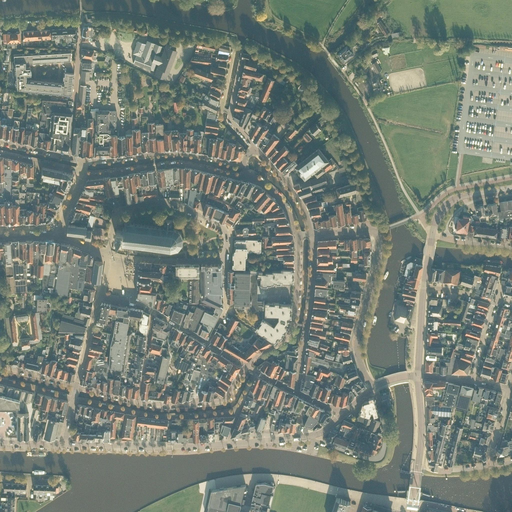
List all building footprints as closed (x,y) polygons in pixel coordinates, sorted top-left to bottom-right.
[(377,15),(375,16),(371,19),(375,24),(377,23),(385,35),(389,33),(380,20),(380,21),(377,16),(377,15)] [(92,38),(92,28),(84,28),(82,35),(82,41),(88,41),(88,40),(92,40),(92,38)] [(172,48),(173,45),(167,43),(166,46),(165,45),(164,48),(147,41),(141,57),(136,55),(133,63),(155,71),(153,74),(154,74),(154,75),(159,77),(159,76),(165,78),(176,49),(172,48)] [(219,45),(218,53),(228,54),(229,48),(219,45)] [(344,63),(354,55),(351,51),(353,51),(350,47),(349,48),(346,46),(336,54),(344,63)] [(94,51),(82,49),(81,59),(96,61),(96,56),(93,56),(94,51)] [(63,73),(63,76),(62,83),(27,80),(27,76),(31,76),(30,66),(29,66),(29,64),(70,61),(71,51),(14,54),(14,62),(12,62),(13,83),(15,83),(16,90),(72,95),(74,74),(63,73)] [(249,62),(250,59),(253,60),(255,57),(250,54),(243,53),(242,58),(246,59),(245,61),(249,62)] [(210,62),(211,60),(211,59),(192,57),(189,62),(210,65),(210,62)] [(249,62),(245,61),(245,62),(244,66),(256,69),(257,65),(258,62),(253,60),(250,59),(249,62)] [(219,61),(215,60),(211,60),(210,62),(214,62),(216,63),(215,67),(218,67),(225,69),(226,63),(219,62),(219,61)] [(84,71),(91,71),(91,69),(93,69),(94,66),(91,66),(92,61),(83,61),(82,68),(82,70),(84,70),(84,71)] [(376,61),(372,64),(377,72),(381,70),(376,61)] [(213,74),(224,77),(225,69),(216,68),(211,66),(210,69),(211,69),(209,72),(213,74)] [(210,80),(213,74),(194,67),(192,74),(210,80)] [(263,74),(244,69),(242,75),(251,77),(262,80),(263,74)] [(251,77),(242,75),(240,84),(249,87),(249,85),(251,77)] [(260,98),(266,100),(268,96),(275,80),(268,78),(260,98)] [(221,91),(222,85),(211,81),(210,80),(207,79),(206,82),(210,83),(209,87),(221,91)] [(252,88),(250,87),(249,87),(240,84),(239,90),(246,93),(254,95),(255,92),(251,91),(252,88)] [(207,95),(219,100),(220,93),(209,88),(207,95)] [(245,99),(246,93),(239,90),(237,96),(245,99)] [(198,94),(200,95),(201,95),(203,95),(201,98),(218,105),(219,100),(210,96),(210,97),(200,92),(199,93),(198,94)] [(252,95),(247,105),(253,108),(259,97),(252,95)] [(247,105),(246,105),(247,100),(237,97),(236,103),(246,107),(247,105)] [(203,99),(202,103),(198,101),(197,104),(216,113),(218,106),(203,99)] [(44,127),(43,147),(49,148),(49,149),(68,152),(70,136),(72,113),(65,113),(66,102),(42,100),(41,111),(41,112),(41,115),(42,115),(41,121),(46,122),(45,127),(44,127)] [(245,106),(236,104),(234,110),(243,112),(244,110),(242,114),(239,124),(244,128),(252,111),(246,107),(245,107),(245,106)] [(261,111),(258,115),(256,117),(257,118),(260,120),(261,118),(263,119),(265,120),(265,119),(265,120),(266,119),(265,119),(266,118),(267,118),(271,111),(263,106),(263,107),(262,108),(261,111)] [(8,108),(5,139),(11,140),(14,116),(12,116),(13,109),(8,108)] [(110,156),(117,155),(118,155),(124,154),(125,154),(124,136),(117,136),(116,137),(116,135),(117,126),(117,111),(109,111),(109,110),(95,111),(90,111),(90,118),(95,118),(94,156),(105,156),(110,156)] [(207,110),(204,133),(217,134),(218,123),(217,123),(217,122),(214,121),(215,114),(207,110)] [(232,119),(239,124),(241,118),(236,115),(237,111),(234,110),(232,119)] [(263,124),(264,125),(265,125),(267,121),(271,123),(277,115),(271,111),(267,118),(266,118),(265,119),(266,119),(265,120),(263,124)] [(256,117),(258,115),(253,112),(244,129),(249,133),(257,118),(256,117)] [(14,116),(11,140),(17,141),(19,117),(14,116)] [(137,125),(137,117),(132,117),(132,134),(133,153),(140,152),(140,129),(134,129),(135,125),(137,125)] [(80,135),(85,135),(84,139),(80,138),(78,154),(85,156),(88,156),(92,156),(94,127),(92,127),(93,125),(93,119),(88,119),(87,130),(86,130),(86,127),(85,125),(82,125),(81,127),(80,135)] [(172,149),(170,130),(171,130),(171,128),(171,127),(171,125),(171,120),(167,121),(168,129),(168,130),(163,131),(165,150),(172,149)] [(43,147),(44,127),(45,127),(46,122),(41,121),(40,121),(39,133),(38,138),(37,146),(43,147)] [(251,132),(249,134),(253,138),(262,124),(257,121),(251,132)] [(37,123),(35,123),(33,124),(33,125),(32,125),(30,144),(36,146),(38,129),(38,124),(37,123)] [(151,138),(151,137),(151,132),(155,131),(155,123),(148,123),(149,151),(157,150),(156,138),(151,138)] [(310,129),(308,131),(313,136),(315,134),(321,129),(316,123),(310,129)] [(26,124),(24,143),(30,144),(32,125),(26,124)] [(155,124),(157,150),(164,150),(163,138),(158,139),(158,134),(163,134),(162,133),(163,132),(163,124),(155,124)] [(265,125),(264,125),(263,124),(253,139),(258,144),(264,134),(268,128),(265,125)] [(291,138),(298,130),(294,126),(287,134),(291,138)] [(80,128),(74,128),(71,153),(74,154),(78,154),(80,128)] [(194,132),(194,134),(193,151),(201,153),(202,147),(200,147),(200,139),(202,140),(202,137),(203,137),(203,132),(203,131),(199,131),(198,132),(194,132)] [(258,144),(262,149),(269,139),(269,138),(272,135),(267,132),(264,135),(258,144)] [(204,133),(202,147),(201,153),(207,154),(213,155),(217,134),(204,133)] [(307,133),(302,137),(307,141),(309,139),(310,140),(312,138),(307,133)] [(274,134),(262,149),(267,154),(273,146),(278,140),(279,138),(274,134)] [(223,139),(222,139),(223,135),(221,135),(220,138),(216,137),(213,155),(220,157),(223,139)] [(232,159),(239,160),(241,153),(241,151),(241,150),(240,150),(241,150),(240,150),(240,149),(241,146),(236,141),(236,144),(232,159)] [(222,147),(220,157),(226,158),(229,142),(227,142),(227,144),(226,143),(225,147),(222,147)] [(229,142),(226,158),(232,159),(236,144),(229,142)] [(274,146),(267,154),(271,159),(279,150),(274,146)] [(289,150),(285,146),(272,159),(276,164),(289,150)] [(280,169),(288,161),(285,158),(287,157),(287,158),(294,150),(292,148),(289,150),(276,164),(280,169)] [(319,148),(300,162),(296,166),(295,166),(295,167),(295,171),(295,172),(300,178),(304,178),(305,179),(308,176),(309,177),(316,175),(317,176),(325,170),(322,166),(329,160),(326,156),(326,153),(323,148),(322,149),(319,148)] [(5,158),(3,157),(3,174),(4,181),(0,181),(0,184),(4,184),(4,204),(5,223),(6,223),(12,224),(12,201),(12,188),(17,188),(17,186),(19,186),(19,184),(19,183),(19,180),(12,180),(11,178),(5,178),(5,168),(5,158)] [(295,165),(296,166),(300,162),(302,160),(300,158),(296,161),(293,158),(281,169),(284,173),(285,174),(294,166),(295,165)] [(325,170),(329,167),(330,169),(333,167),(332,165),(335,163),(332,158),(329,160),(322,166),(325,170)] [(41,175),(43,175),(42,179),(59,182),(58,184),(61,185),(60,186),(67,189),(73,174),(62,171),(41,167),(41,175)] [(174,188),(174,192),(180,192),(180,188),(179,183),(180,183),(179,167),(172,168),(173,183),(173,184),(174,184),(174,188)] [(167,190),(168,198),(170,199),(170,191),(171,191),(174,192),(174,188),(174,184),(173,184),(173,183),(172,168),(165,169),(167,185),(167,190)] [(157,170),(159,186),(160,191),(161,197),(164,198),(164,193),(163,191),(167,190),(167,185),(165,169),(157,170)] [(196,190),(197,187),(198,181),(201,171),(192,169),(192,174),(191,181),(191,190),(196,190)] [(153,189),(154,191),(157,190),(157,187),(156,183),(155,170),(148,171),(150,190),(153,189)] [(150,191),(149,178),(148,171),(147,171),(141,172),(142,185),(143,192),(150,191)] [(201,188),(203,189),(207,173),(201,171),(197,188),(201,188)] [(138,201),(141,201),(144,200),(144,199),(143,192),(142,185),(141,172),(140,172),(135,173),(137,188),(139,188),(139,192),(140,192),(140,194),(137,194),(138,201)] [(137,188),(135,173),(129,174),(131,191),(134,191),(135,193),(135,202),(138,201),(137,194),(137,188)] [(203,190),(207,191),(206,193),(206,196),(208,197),(208,194),(209,190),(214,174),(207,173),(203,189),(203,190)] [(117,177),(110,177),(114,196),(120,195),(122,206),(124,205),(125,205),(127,204),(133,203),(132,196),(131,191),(128,174),(124,175),(123,175),(117,177)] [(211,216),(219,220),(224,222),(224,223),(235,207),(230,205),(230,204),(229,207),(221,203),(223,200),(225,195),(227,196),(234,179),(227,178),(221,176),(220,176),(214,174),(210,190),(215,192),(215,194),(218,195),(218,197),(208,194),(208,197),(206,204),(203,212),(207,214),(211,216)] [(325,174),(321,175),(321,176),(309,180),(304,182),(304,181),(303,181),(302,181),(301,182),(293,185),(294,186),(297,191),(301,197),(313,193),(324,190),(324,189),(327,188),(325,184),(328,184),(325,174)] [(93,186),(93,188),(94,189),(99,190),(100,190),(103,190),(106,190),(106,191),(107,197),(107,198),(108,201),(114,200),(110,177),(92,179),(88,180),(85,186),(91,187),(93,186)] [(242,181),(234,179),(227,196),(229,197),(231,193),(231,192),(235,194),(242,181)] [(241,196),(249,182),(242,181),(236,194),(234,196),(230,203),(233,204),(236,197),(237,194),(240,196),(241,196)] [(64,195),(55,192),(55,191),(54,190),(55,186),(54,186),(55,184),(51,182),(48,182),(47,200),(46,202),(46,207),(56,210),(61,201),(61,200),(63,196),(64,195)] [(250,195),(252,191),(256,185),(249,182),(243,194),(242,195),(239,200),(242,202),(246,195),(249,197),(250,195)] [(26,183),(21,183),(20,192),(26,192),(25,208),(25,223),(32,222),(33,192),(26,192),(26,186),(26,183)] [(55,183),(55,184),(54,186),(55,186),(54,190),(55,191),(64,195),(67,189),(60,186),(61,185),(58,184),(55,183)] [(343,187),(336,189),(339,196),(345,195),(360,192),(357,183),(343,187)] [(265,191),(260,186),(255,192),(251,196),(253,197),(257,200),(265,191)] [(104,202),(105,198),(107,198),(107,197),(106,191),(106,190),(103,190),(100,190),(99,190),(94,189),(93,188),(85,187),(82,192),(79,198),(104,202)] [(201,188),(200,193),(196,192),(196,193),(195,197),(194,201),(193,208),(198,209),(200,200),(201,196),(203,189),(201,188)] [(150,191),(151,198),(158,197),(157,190),(154,191),(153,189),(150,190),(150,191)] [(190,190),(188,205),(193,208),(194,201),(195,197),(196,193),(196,192),(196,190),(191,190),(190,190)] [(180,199),(180,192),(174,192),(171,191),(170,191),(170,199),(180,199)] [(19,223),(25,223),(25,208),(26,192),(20,192),(19,192),(18,204),(19,208),(19,223)] [(255,205),(260,210),(261,208),(271,196),(266,192),(255,205)] [(323,196),(323,195),(325,195),(326,195),(325,193),(322,193),(303,199),(307,204),(317,201),(316,198),(323,196)] [(258,212),(258,213),(259,214),(262,214),(261,213),(262,212),(264,214),(265,212),(266,212),(276,201),(271,197),(262,208),(261,208),(260,210),(258,212)] [(309,210),(323,207),(328,206),(328,201),(329,201),(336,200),(335,197),(328,199),(318,201),(307,204),(309,210)] [(104,202),(79,198),(77,202),(95,207),(96,203),(97,203),(102,205),(102,204),(103,204),(104,202)] [(498,214),(499,219),(505,218),(509,217),(511,216),(511,199),(499,202),(501,211),(498,212),(498,214)] [(231,226),(233,227),(238,220),(240,221),(242,218),(240,217),(244,212),(241,209),(244,205),(239,201),(235,207),(224,223),(231,226)] [(280,208),(281,207),(276,201),(270,209),(272,211),(280,208)] [(252,206),(247,202),(244,205),(249,209),(252,211),(254,208),(252,206)] [(498,214),(496,202),(487,204),(489,215),(490,218),(494,218),(495,222),(499,222),(499,219),(498,214)] [(91,214),(95,216),(99,217),(100,212),(96,211),(97,208),(92,206),(77,203),(74,208),(87,213),(91,214)] [(336,205),(338,224),(345,224),(343,203),(336,205)] [(338,224),(336,205),(334,205),(330,206),(327,206),(328,211),(331,225),(337,225),(337,224),(338,224)] [(485,216),(483,205),(479,205),(479,207),(475,207),(476,214),(477,216),(479,216),(480,221),(486,221),(485,216)] [(327,206),(309,210),(311,216),(321,214),(321,211),(328,210),(327,206)] [(366,215),(365,215),(364,209),(363,210),(363,207),(357,207),(359,220),(366,219),(366,218),(366,215)] [(87,213),(74,208),(74,209),(70,218),(79,220),(84,222),(87,213)] [(267,219),(287,217),(284,212),(283,208),(274,212),(272,212),(271,212),(271,213),(267,214),(267,219)] [(352,223),(350,210),(344,210),(345,224),(352,223)] [(358,222),(359,222),(358,214),(354,215),(353,210),(351,210),(353,223),(356,222),(356,223),(358,222)] [(69,225),(67,234),(86,236),(86,238),(91,239),(92,230),(87,230),(87,227),(92,228),(95,216),(91,214),(87,213),(84,222),(79,220),(78,226),(69,225)] [(311,216),(314,227),(325,226),(331,225),(329,219),(328,213),(321,214),(311,216)] [(457,229),(457,231),(465,232),(465,231),(467,231),(469,220),(468,220),(469,217),(463,216),(463,219),(458,218),(458,222),(456,222),(456,223),(455,225),(455,227),(455,228),(457,229)] [(287,218),(277,219),(274,219),(274,220),(274,223),(264,223),(264,227),(290,225),(287,218)] [(127,246),(127,247),(128,248),(128,247),(129,247),(131,247),(131,248),(132,248),(132,247),(135,247),(134,248),(135,249),(135,247),(138,248),(138,249),(139,248),(141,248),(141,249),(142,249),(142,248),(145,249),(145,250),(145,249),(149,249),(148,250),(149,250),(149,249),(152,250),(152,251),(153,251),(153,250),(157,250),(157,251),(157,250),(158,250),(160,251),(161,251),(161,252),(162,252),(162,251),(164,251),(164,252),(165,252),(165,251),(167,252),(167,253),(168,253),(168,252),(170,252),(170,253),(171,253),(171,252),(178,250),(178,251),(179,251),(178,250),(179,249),(181,246),(182,245),(183,246),(183,245),(182,245),(182,243),(183,240),(183,239),(184,239),(184,238),(183,238),(180,233),(181,232),(180,232),(174,229),(174,228),(173,229),(171,228),(172,221),(173,220),(172,221),(166,220),(165,219),(165,220),(164,228),(160,227),(161,226),(160,226),(160,227),(156,227),(156,226),(152,226),(152,225),(151,226),(148,226),(148,225),(145,225),(145,224),(144,224),(144,225),(142,225),(142,224),(141,224),(141,225),(138,224),(138,223),(137,224),(135,224),(135,223),(134,223),(134,224),(131,223),(131,222),(130,222),(130,223),(127,223),(127,222),(126,222),(126,223),(124,223),(125,223),(125,228),(124,228),(123,228),(123,229),(123,230),(124,230),(117,229),(116,237),(121,238),(120,240),(123,240),(123,242),(123,245),(121,245),(121,246),(123,246),(123,247),(124,247),(124,246),(126,246),(127,246)] [(240,221),(238,220),(233,227),(233,228),(235,230),(241,222),(240,221)] [(475,234),(481,235),(481,234),(482,230),(484,222),(482,222),(482,221),(480,221),(479,225),(481,225),(481,227),(475,226),(474,233),(475,234)] [(486,222),(484,222),(482,230),(481,234),(482,234),(483,235),(489,236),(490,231),(489,231),(490,228),(485,227),(486,222)] [(497,228),(499,228),(499,226),(499,222),(499,223),(497,222),(496,225),(495,229),(490,228),(489,231),(490,231),(489,236),(495,236),(496,236),(497,229),(497,228)] [(290,226),(266,227),(266,230),(268,230),(268,234),(293,233),(290,226)] [(508,227),(499,226),(499,228),(497,237),(506,238),(508,227)] [(236,235),(243,235),(243,229),(243,228),(244,227),(243,227),(240,227),(240,230),(235,230),(236,235)] [(272,246),(273,246),(273,247),(276,247),(277,250),(294,249),(294,242),(293,236),(272,236),(272,243),(269,243),(268,236),(263,237),(263,241),(263,242),(263,246),(272,246)] [(261,239),(254,239),(246,239),(246,241),(235,240),(235,244),(234,251),(235,251),(234,254),(233,254),(233,257),(233,261),(233,264),(233,266),(233,268),(244,268),(245,268),(245,266),(251,266),(251,260),(247,260),(247,256),(247,252),(251,252),(251,251),(257,251),(257,252),(261,252),(261,246),(261,241),(261,239)] [(358,250),(357,239),(350,239),(350,249),(349,249),(349,256),(354,256),(357,256),(356,250),(358,250)] [(19,241),(11,242),(13,264),(13,276),(14,293),(27,292),(26,278),(27,278),(27,275),(26,241),(19,241)] [(32,241),(26,241),(27,275),(30,275),(30,276),(36,276),(37,261),(33,261),(32,241)] [(39,241),(37,265),(36,276),(39,276),(38,279),(42,280),(43,271),(44,265),(44,260),(46,241),(39,241)] [(44,260),(44,265),(43,271),(42,280),(42,283),(42,293),(49,293),(49,288),(48,288),(48,287),(51,260),(53,242),(46,241),(44,260)] [(13,264),(11,242),(2,243),(0,242),(0,265),(5,265),(6,277),(13,276),(13,264)] [(59,259),(60,243),(53,242),(51,260),(48,287),(55,288),(55,289),(53,289),(53,291),(55,291),(54,294),(55,294),(56,282),(58,269),(57,269),(58,266),(59,259)] [(59,259),(58,266),(66,267),(66,260),(65,260),(67,245),(60,243),(59,259)] [(67,245),(65,260),(66,260),(66,267),(58,266),(57,269),(58,269),(56,282),(55,294),(67,296),(68,287),(73,288),(76,289),(83,290),(84,279),(80,279),(77,278),(78,266),(80,256),(79,256),(80,250),(73,247),(67,244),(67,245)] [(364,248),(364,247),(362,247),(363,255),(364,255),(364,252),(370,252),(370,248),(364,248)] [(336,248),(318,248),(317,255),(328,255),(328,256),(329,256),(329,252),(338,252),(338,248),(336,248)] [(80,279),(84,279),(86,266),(90,267),(90,266),(91,264),(92,264),(93,256),(88,253),(81,250),(80,256),(78,266),(77,278),(80,279)] [(370,264),(370,252),(364,252),(364,255),(364,256),(364,258),(364,264),(359,264),(359,266),(359,268),(364,268),(364,267),(366,267),(366,266),(369,266),(369,264),(370,264)] [(282,262),(283,262),(294,262),(294,256),(275,256),(275,259),(278,259),(279,259),(280,259),(280,265),(275,265),(275,266),(281,266),(281,262),(282,262)] [(102,266),(102,262),(94,261),(93,266),(93,267),(90,267),(86,266),(88,267),(86,281),(99,283),(102,266)] [(138,275),(138,276),(162,279),(168,279),(175,280),(176,272),(169,272),(166,272),(166,266),(166,265),(167,264),(160,264),(155,263),(155,266),(155,267),(154,267),(154,268),(151,268),(151,266),(152,263),(140,262),(139,266),(139,269),(138,275)] [(347,264),(342,264),(339,264),(339,263),(336,263),(336,264),(317,264),(317,266),(317,271),(336,271),(336,266),(338,266),(338,267),(347,267),(349,267),(349,264),(347,264)] [(414,264),(411,263),(407,265),(405,275),(409,276),(408,278),(405,277),(403,285),(402,285),(401,287),(403,288),(402,289),(403,289),(416,293),(423,266),(416,264),(415,267),(414,267),(414,264)] [(176,275),(176,277),(179,277),(179,279),(180,280),(182,280),(182,279),(182,277),(190,277),(190,278),(190,303),(199,303),(199,278),(199,271),(199,266),(199,264),(198,264),(197,264),(196,264),(195,264),(194,264),(191,264),(176,264),(176,265),(176,266),(176,272),(176,275)] [(210,311),(205,309),(198,322),(203,324),(203,323),(208,325),(209,324),(212,326),(212,325),(214,326),(220,315),(222,310),(223,303),(222,302),(222,303),(222,302),(222,296),(224,296),(223,291),(223,288),(223,287),(222,287),(222,275),(222,270),(222,266),(222,264),(202,264),(202,266),(202,297),(203,300),(211,304),(216,307),(214,310),(213,309),(212,312),(210,311)] [(484,271),(499,276),(501,267),(495,266),(486,265),(486,266),(484,271)] [(432,281),(442,282),(444,270),(431,268),(429,280),(430,280),(430,281),(432,281)] [(251,272),(251,273),(251,274),(258,274),(258,275),(258,285),(259,285),(260,285),(260,286),(264,286),(268,286),(268,285),(271,285),(271,283),(274,283),(274,282),(277,282),(277,284),(277,283),(281,284),(281,283),(282,283),(294,283),(294,279),(294,273),(294,269),(283,269),(281,269),(281,271),(273,271),(273,272),(266,272),(266,273),(262,273),(262,271),(257,270),(256,270),(257,271),(256,272),(254,271),(254,270),(251,270),(251,272)] [(445,269),(443,283),(457,285),(460,271),(445,269)] [(235,270),(234,302),(234,306),(239,307),(239,308),(239,309),(240,310),(241,310),(242,311),(243,310),(244,310),(245,309),(245,308),(262,311),(263,311),(264,311),(264,308),(263,308),(263,306),(265,306),(265,303),(264,303),(265,301),(263,301),(263,302),(260,302),(257,302),(258,285),(258,275),(258,274),(251,274),(251,273),(251,272),(243,272),(243,270),(235,270)] [(336,273),(317,271),(316,278),(331,279),(336,280),(336,273)] [(347,275),(353,275),(353,279),(365,281),(366,274),(364,273),(364,272),(358,271),(358,273),(354,272),(347,272),(347,275)] [(486,280),(491,281),(496,283),(499,276),(488,273),(486,280)] [(463,275),(460,284),(471,287),(472,285),(475,286),(476,285),(476,283),(477,280),(479,276),(474,275),(473,278),(463,275)] [(13,276),(6,277),(7,293),(7,296),(14,295),(14,293),(13,276)] [(138,276),(138,282),(151,284),(151,279),(152,279),(152,280),(153,280),(162,282),(162,279),(138,276)] [(332,282),(334,282),(334,280),(331,279),(331,280),(316,279),(315,285),(331,287),(332,282)] [(344,290),(345,290),(348,290),(351,291),(352,288),(344,287),(345,280),(334,280),(334,282),(334,286),(340,287),(339,289),(344,290)] [(137,290),(137,296),(154,307),(156,298),(157,292),(158,292),(159,290),(157,290),(158,286),(138,283),(137,290)] [(484,285),(483,291),(487,293),(488,293),(493,295),(495,289),(489,287),(484,285)] [(315,286),(315,293),(322,294),(326,295),(327,288),(315,286)] [(503,295),(509,297),(511,290),(511,286),(506,286),(503,295)] [(84,291),(85,292),(85,294),(84,299),(93,300),(95,290),(89,289),(89,290),(85,289),(84,291)] [(360,294),(361,292),(351,291),(348,290),(345,290),(344,292),(351,293),(350,297),(360,298),(361,298),(361,296),(361,294),(360,294)] [(487,293),(483,291),(481,297),(491,300),(493,295),(488,293),(487,293)] [(156,298),(154,307),(160,310),(160,308),(162,300),(162,299),(163,293),(158,292),(157,292),(156,298)] [(407,301),(407,302),(413,303),(415,297),(400,293),(400,295),(404,296),(403,300),(407,301)] [(330,295),(326,295),(322,294),(322,295),(315,295),(314,301),(325,303),(326,299),(330,299),(330,295)] [(34,295),(33,300),(37,300),(36,310),(46,311),(47,298),(42,298),(42,295),(34,295)] [(170,300),(164,312),(169,315),(173,305),(174,305),(174,304),(175,301),(176,302),(179,296),(174,295),(172,301),(170,300)] [(177,301),(188,304),(188,303),(181,300),(182,297),(179,296),(177,301)] [(339,303),(358,306),(360,299),(337,296),(336,304),(339,304),(339,303)] [(164,299),(163,300),(162,300),(160,308),(160,310),(164,312),(170,300),(164,299)] [(466,316),(470,302),(468,302),(465,301),(457,299),(455,307),(463,309),(460,319),(464,320),(465,319),(466,316)] [(83,306),(92,308),(93,301),(84,300),(84,303),(79,302),(78,305),(83,306)] [(476,306),(482,308),(488,310),(490,304),(478,300),(476,306)] [(181,323),(188,304),(177,301),(176,305),(174,304),(174,305),(170,316),(181,323)] [(329,303),(314,301),(313,308),(334,311),(335,308),(330,308),(328,308),(329,303)] [(109,310),(111,304),(102,302),(96,323),(103,325),(103,324),(104,322),(107,323),(108,317),(110,318),(110,316),(112,317),(113,312),(108,311),(109,310)] [(394,320),(408,324),(413,303),(407,302),(406,305),(408,305),(407,307),(398,305),(394,320)] [(187,313),(193,315),(195,310),(197,306),(198,304),(190,303),(188,308),(189,308),(187,313)] [(263,311),(262,311),(262,318),(263,318),(261,321),(260,321),(258,321),(256,323),(257,326),(255,329),(264,336),(275,343),(277,340),(279,337),(281,339),(283,336),(287,330),(286,330),(288,327),(290,323),(290,318),(291,318),(291,316),(292,315),(292,308),(292,304),(279,304),(279,303),(276,303),(269,303),(265,303),(265,306),(263,306),(263,308),(264,308),(264,311),(263,311)] [(437,304),(429,303),(428,316),(433,316),(441,316),(442,305),(437,304)] [(113,312),(112,317),(114,317),(113,320),(114,321),(114,324),(115,324),(116,320),(115,320),(118,305),(111,304),(109,310),(108,311),(113,312)] [(198,322),(205,309),(210,311),(211,305),(199,304),(198,307),(197,306),(195,310),(193,315),(188,326),(195,330),(198,322)] [(118,305),(115,320),(116,320),(113,334),(111,333),(111,334),(108,333),(106,340),(106,343),(107,343),(111,344),(110,349),(124,352),(127,331),(129,318),(129,316),(130,308),(124,306),(118,305)] [(356,311),(356,308),(351,307),(341,305),(340,309),(344,309),(344,313),(346,313),(355,315),(355,314),(356,314),(356,311)] [(486,315),(488,310),(482,308),(476,306),(475,312),(480,313),(486,315)] [(77,312),(75,317),(75,318),(78,319),(80,313),(81,314),(89,316),(90,316),(91,309),(83,308),(79,307),(78,313),(77,312)] [(511,315),(511,310),(501,307),(499,315),(505,317),(506,317),(510,318),(511,315)] [(135,316),(135,317),(136,318),(140,318),(141,318),(143,310),(136,309),(135,316)] [(313,309),(312,316),(326,318),(327,313),(330,313),(330,314),(334,315),(337,315),(338,312),(329,311),(329,312),(327,311),(313,309)] [(139,320),(138,326),(140,326),(140,327),(140,328),(140,329),(140,330),(141,330),(141,331),(142,331),(143,331),(143,332),(144,332),(143,333),(147,334),(148,327),(150,314),(149,314),(144,311),(143,310),(141,318),(140,318),(140,320),(139,320)] [(473,318),(484,322),(486,316),(475,312),(473,318)] [(62,315),(62,318),(74,322),(88,326),(90,316),(89,316),(81,314),(80,313),(78,319),(75,318),(75,317),(63,313),(62,315)] [(193,315),(187,313),(183,323),(188,326),(193,315)] [(499,315),(497,323),(503,325),(504,324),(503,324),(505,317),(499,315)] [(153,329),(152,336),(157,337),(164,339),(165,339),(166,338),(168,334),(170,330),(166,328),(168,324),(166,323),(166,322),(155,317),(153,327),(153,329)] [(482,327),(484,322),(473,318),(470,317),(469,320),(468,323),(473,324),(482,327)] [(62,318),(59,332),(85,332),(87,326),(88,326),(74,322),(62,318)] [(224,332),(222,335),(217,345),(222,348),(235,327),(236,324),(238,321),(232,318),(227,327),(226,328),(228,329),(226,333),(224,332)] [(434,319),(428,318),(428,330),(437,331),(438,321),(434,321),(434,319)] [(352,330),(353,323),(340,321),(338,320),(336,326),(339,327),(341,327),(352,330)] [(201,327),(203,324),(198,322),(195,330),(199,333),(201,327)] [(203,324),(201,327),(209,331),(212,326),(209,324),(208,325),(203,323),(203,324)] [(222,335),(224,332),(224,331),(226,326),(220,323),(217,328),(211,341),(216,344),(222,335)] [(497,323),(494,330),(500,332),(501,328),(506,330),(507,326),(503,325),(497,323)] [(467,329),(480,334),(482,327),(473,324),(472,326),(473,326),(472,330),(467,329)] [(212,325),(212,326),(209,331),(206,338),(208,339),(214,326),(212,325)] [(206,338),(209,331),(201,327),(199,333),(206,338)] [(350,335),(352,330),(341,327),(339,327),(338,332),(342,333),(350,335)] [(173,344),(177,345),(182,331),(177,328),(170,346),(172,347),(173,344)] [(326,331),(310,328),(309,335),(325,338),(326,333),(328,334),(329,331),(326,331)] [(480,334),(467,329),(465,335),(468,336),(470,336),(479,339),(480,334)] [(98,331),(97,333),(94,332),(93,336),(101,339),(102,334),(104,334),(105,332),(101,331),(98,330),(98,331)] [(500,332),(494,330),(492,338),(497,340),(498,339),(499,335),(504,337),(505,334),(500,332)] [(128,331),(126,339),(131,339),(132,334),(135,335),(135,332),(128,331)] [(183,347),(189,335),(182,331),(177,345),(175,350),(177,351),(179,346),(183,347)] [(438,332),(427,331),(427,340),(433,340),(433,337),(437,337),(438,332)] [(41,339),(42,338),(41,332),(33,333),(33,340),(26,341),(27,349),(30,347),(29,343),(33,343),(38,342),(40,340),(40,339),(41,339)] [(137,342),(146,343),(147,334),(141,333),(140,335),(138,335),(137,342)] [(8,336),(8,343),(11,343),(12,346),(17,345),(16,342),(17,342),(16,335),(8,336)] [(181,370),(187,371),(188,368),(193,353),(194,352),(200,342),(195,338),(189,335),(183,347),(178,359),(175,366),(175,367),(179,368),(181,369),(181,370)] [(93,336),(91,343),(105,346),(106,344),(102,343),(101,343),(102,340),(101,340),(101,339),(93,336)] [(228,342),(223,348),(232,353),(246,362),(258,352),(265,348),(273,344),(268,340),(268,341),(260,336),(258,339),(251,345),(248,343),(244,348),(241,346),(239,346),(238,348),(228,342)] [(327,349),(327,348),(329,349),(330,347),(328,346),(320,343),(320,344),(318,344),(320,338),(309,336),(307,343),(321,347),(327,349)] [(467,348),(475,351),(476,348),(478,339),(470,337),(470,336),(468,336),(466,340),(466,341),(464,347),(467,348)] [(150,342),(148,354),(155,355),(155,352),(160,353),(162,347),(164,339),(157,337),(156,340),(158,341),(157,344),(150,342)] [(440,340),(440,339),(440,338),(437,337),(433,337),(433,340),(427,340),(427,346),(443,347),(441,346),(441,345),(438,345),(438,340),(440,340)] [(70,345),(81,348),(83,340),(77,339),(74,338),(71,338),(71,339),(70,345)] [(500,348),(501,346),(496,345),(497,341),(497,340),(492,338),(489,346),(497,348),(500,348)] [(145,375),(144,380),(148,381),(151,379),(164,382),(167,383),(168,380),(169,375),(166,374),(170,357),(166,356),(168,348),(169,346),(165,345),(167,340),(165,339),(164,339),(162,347),(160,353),(160,355),(162,355),(157,372),(156,372),(155,374),(153,374),(153,376),(145,375)] [(138,351),(144,352),(146,343),(137,342),(136,349),(139,349),(138,351)] [(193,353),(188,368),(187,371),(181,391),(179,401),(185,401),(185,400),(188,390),(191,379),(194,370),(195,366),(198,358),(197,358),(205,345),(200,342),(194,352),(193,353)] [(103,346),(91,343),(90,349),(102,352),(103,346)] [(319,353),(319,352),(321,349),(321,347),(307,343),(306,348),(319,353)] [(500,349),(507,351),(511,352),(511,343),(509,343),(508,349),(504,348),(504,349),(501,349),(501,346),(500,348),(500,349)] [(346,356),(350,355),(349,353),(349,350),(349,345),(343,345),(343,344),(339,345),(339,346),(339,350),(337,351),(338,353),(346,356)] [(198,381),(200,372),(205,373),(212,375),(215,369),(213,368),(215,366),(221,355),(216,352),(205,345),(197,358),(198,358),(195,366),(194,370),(191,379),(198,381)] [(47,346),(46,350),(45,357),(41,373),(48,374),(51,362),(47,361),(49,347),(47,346)] [(74,346),(73,350),(72,352),(80,354),(81,348),(74,346)] [(497,358),(499,353),(496,352),(497,348),(489,346),(487,353),(486,355),(495,358),(497,358)] [(322,354),(319,353),(306,348),(305,354),(315,357),(316,354),(321,357),(322,354)] [(466,352),(463,351),(462,351),(461,351),(461,352),(462,352),(462,353),(473,357),(475,351),(467,348),(466,352)] [(41,373),(45,357),(46,350),(44,349),(43,350),(42,356),(39,355),(38,360),(36,360),(33,371),(41,373)] [(98,364),(109,367),(115,368),(121,369),(122,361),(124,352),(110,349),(110,357),(109,356),(109,360),(99,358),(99,359),(98,358),(88,356),(86,362),(98,365),(98,364)] [(103,359),(104,357),(98,356),(99,352),(90,349),(88,356),(98,358),(99,359),(99,358),(103,359)] [(499,359),(500,359),(501,359),(501,357),(502,353),(506,354),(505,358),(505,360),(511,362),(511,360),(511,356),(511,352),(507,351),(500,349),(499,353),(497,358),(499,359)] [(471,362),(473,357),(462,353),(462,352),(461,352),(458,351),(457,351),(454,350),(452,357),(471,362)] [(319,353),(322,354),(325,355),(325,357),(330,359),(333,359),(334,355),(322,351),(322,353),(319,352),(319,353)] [(68,358),(69,358),(78,361),(80,354),(69,352),(68,358)] [(124,353),(123,361),(128,362),(131,362),(131,360),(128,360),(129,354),(124,353)] [(351,354),(350,355),(346,356),(338,353),(336,359),(339,360),(339,358),(342,357),(344,363),(352,361),(351,354)] [(14,359),(12,360),(11,365),(19,367),(20,359),(24,359),(24,355),(21,354),(19,356),(18,355),(13,358),(14,359)] [(25,368),(33,371),(36,360),(33,359),(32,359),(33,355),(31,354),(30,358),(28,358),(28,360),(26,360),(25,362),(26,363),(25,368)] [(53,354),(48,374),(54,376),(58,361),(53,360),(53,359),(55,359),(56,355),(53,354)] [(281,360),(277,359),(278,354),(274,356),(273,361),(271,364),(266,373),(273,376),(278,378),(282,370),(283,368),(284,366),(284,364),(285,360),(281,360)] [(305,354),(303,372),(307,373),(308,370),(312,371),(314,365),(319,367),(329,370),(331,364),(336,366),(342,368),(344,364),(338,362),(331,361),(324,358),(324,359),(315,357),(305,354)] [(222,374),(223,375),(226,371),(228,372),(228,371),(223,368),(228,360),(221,355),(215,366),(213,368),(215,369),(222,374)] [(286,370),(290,370),(296,371),(298,357),(287,355),(285,355),(285,360),(284,364),(284,366),(283,368),(285,369),(286,370)] [(499,366),(500,359),(499,359),(498,362),(496,362),(496,361),(494,361),(495,358),(486,355),(485,360),(493,363),(493,364),(499,366)] [(77,367),(78,361),(69,358),(66,358),(65,360),(68,361),(67,365),(77,367)] [(456,358),(456,359),(452,374),(466,375),(467,374),(471,363),(456,358)] [(509,370),(509,369),(511,362),(505,360),(504,360),(502,364),(500,364),(500,363),(501,359),(500,359),(499,366),(498,368),(502,369),(505,369),(509,370)] [(223,368),(228,371),(233,363),(228,360),(223,368)] [(271,364),(266,361),(266,362),(265,361),(258,367),(257,367),(261,370),(266,373),(271,364)] [(439,373),(446,374),(446,366),(448,366),(449,362),(443,361),(443,366),(440,366),(440,367),(439,372),(439,373)] [(490,369),(490,370),(491,370),(493,371),(494,367),(491,366),(492,364),(484,361),(483,367),(490,369)] [(86,362),(85,369),(96,371),(98,365),(86,362)] [(57,363),(54,376),(60,378),(63,369),(59,369),(61,364),(57,363)] [(228,371),(229,373),(235,376),(237,372),(233,369),(236,364),(233,363),(228,371)] [(354,363),(348,365),(347,365),(347,368),(346,370),(347,371),(347,372),(347,373),(350,372),(350,371),(356,369),(354,363)] [(101,376),(101,377),(106,378),(105,382),(102,381),(102,389),(106,390),(109,367),(98,364),(98,365),(96,371),(85,369),(102,373),(102,376),(101,376)] [(114,378),(115,368),(109,367),(106,390),(113,392),(114,387),(113,387),(114,379),(114,378)] [(315,378),(319,379),(320,380),(322,374),(327,376),(328,375),(331,376),(332,372),(319,367),(317,373),(315,378)] [(502,370),(502,369),(498,368),(497,367),(494,375),(492,374),(491,378),(499,380),(502,370)] [(74,368),(74,370),(73,373),(70,372),(68,380),(73,381),(75,373),(76,368),(74,368)] [(282,370),(278,378),(283,381),(288,384),(294,386),(296,371),(290,370),(286,370),(285,369),(283,368),(282,370)] [(480,375),(489,378),(490,374),(491,370),(490,370),(482,368),(480,375)] [(67,380),(69,372),(69,370),(67,369),(67,371),(63,370),(61,378),(67,380)] [(89,376),(93,377),(94,377),(94,376),(96,377),(95,379),(96,379),(96,376),(94,376),(94,374),(102,376),(102,373),(85,369),(83,377),(88,379),(89,376)] [(350,372),(347,373),(347,372),(345,372),(344,376),(348,378),(349,380),(353,378),(359,375),(356,369),(350,372)] [(508,374),(504,373),(505,369),(502,369),(502,370),(499,380),(506,382),(508,374)] [(308,370),(307,373),(303,372),(301,388),(302,390),(309,394),(315,378),(317,373),(312,371),(308,370)] [(113,392),(119,394),(120,382),(121,376),(121,372),(115,371),(114,378),(114,379),(113,387),(114,387),(113,392)] [(133,377),(141,379),(142,372),(131,371),(130,373),(133,374),(133,377)] [(223,375),(232,381),(235,376),(229,373),(228,371),(228,372),(226,371),(223,375)] [(212,376),(214,377),(219,379),(219,380),(229,386),(232,381),(223,375),(222,374),(220,378),(213,374),(212,376)] [(333,383),(333,385),(332,389),(334,389),(335,390),(336,390),(342,392),(343,392),(343,390),(344,387),(345,385),(347,381),(348,378),(344,376),(338,374),(334,383),(333,383)] [(359,375),(353,378),(355,383),(361,391),(366,387),(360,379),(359,375)] [(94,387),(95,382),(95,379),(96,377),(94,376),(94,377),(93,377),(89,376),(88,379),(83,377),(82,377),(80,383),(94,387)] [(250,390),(254,391),(256,392),(262,379),(256,376),(250,390)] [(125,379),(129,379),(128,384),(130,384),(130,381),(133,382),(133,385),(140,386),(141,379),(134,378),(125,377),(125,379)] [(315,378),(309,394),(315,396),(319,385),(315,383),(316,382),(318,382),(319,379),(315,378)] [(261,398),(267,382),(262,379),(255,396),(261,398)] [(217,386),(226,392),(229,386),(219,380),(217,383),(216,382),(215,385),(216,386),(217,386)] [(324,388),(325,387),(326,383),(321,381),(319,386),(315,396),(320,399),(324,388)] [(350,384),(350,386),(348,385),(350,382),(347,381),(345,385),(344,387),(349,388),(352,389),(356,395),(361,391),(355,383),(354,384),(353,382),(350,384)] [(150,383),(144,382),(141,399),(148,400),(150,383)] [(216,386),(215,385),(210,382),(209,385),(210,385),(206,400),(213,399),(214,393),(216,387),(216,386)] [(258,403),(257,403),(255,407),(254,410),(259,412),(263,404),(265,405),(267,399),(270,391),(273,384),(268,382),(261,398),(261,399),(261,400),(259,399),(259,401),(258,403)] [(444,390),(446,382),(440,382),(432,382),(424,382),(425,389),(426,389),(426,394),(432,394),(433,394),(425,395),(434,394),(443,394),(444,390)] [(460,385),(448,382),(444,401),(442,400),(441,404),(441,405),(451,406),(454,407),(460,385)] [(0,407),(10,407),(16,408),(16,406),(18,406),(18,413),(17,413),(17,416),(17,420),(17,423),(17,430),(17,433),(17,438),(28,438),(28,433),(28,430),(28,413),(25,413),(25,402),(27,402),(27,401),(30,401),(32,393),(6,386),(6,387),(3,386),(3,385),(0,384),(0,407)] [(473,388),(473,387),(462,384),(460,392),(466,393),(462,409),(468,410),(473,388)] [(274,397),(278,387),(274,385),(271,391),(270,391),(267,399),(265,405),(265,406),(267,407),(270,399),(273,400),(274,397)] [(331,389),(332,389),(333,385),(331,385),(330,389),(325,387),(324,388),(320,399),(327,402),(331,389)] [(222,397),(225,392),(216,387),(214,393),(222,397)] [(269,412),(273,413),(275,414),(283,389),(278,387),(272,403),(269,412)] [(347,404),(354,397),(356,395),(352,389),(349,388),(344,387),(343,390),(349,391),(350,393),(349,393),(346,405),(347,404)] [(482,397),(484,388),(478,387),(477,390),(473,389),(471,398),(475,399),(476,396),(482,397)] [(482,397),(488,399),(490,390),(485,388),(482,397)] [(179,401),(181,391),(175,389),(171,402),(179,401)] [(277,420),(280,412),(281,412),(282,409),(288,392),(283,389),(273,419),(272,423),(271,426),(271,430),(278,431),(279,421),(277,420)] [(194,391),(188,390),(185,400),(192,399),(194,391)] [(208,392),(202,390),(199,400),(206,399),(208,392)] [(336,390),(335,394),(333,404),(339,405),(342,395),(342,392),(336,390)] [(496,391),(490,390),(488,399),(494,400),(496,391)] [(165,393),(164,396),(163,402),(170,402),(173,392),(170,391),(169,394),(165,393)] [(386,402),(387,404),(392,402),(389,391),(380,393),(382,403),(386,402)] [(288,392),(282,409),(288,411),(288,409),(294,395),(288,392)] [(346,405),(349,393),(343,392),(339,405),(346,405)] [(494,403),(493,406),(496,407),(496,405),(495,404),(496,402),(499,403),(502,394),(501,393),(497,392),(494,402),(494,403)] [(35,403),(41,404),(44,395),(37,393),(35,403)] [(48,410),(51,397),(44,395),(41,408),(45,409),(48,410)] [(249,408),(251,405),(255,407),(257,403),(252,400),(253,398),(247,395),(246,400),(245,400),(244,402),(245,403),(243,406),(249,408)] [(288,409),(288,411),(286,416),(292,417),(293,414),(291,413),(292,410),(294,411),(299,397),(294,395),(288,409)] [(51,409),(50,412),(50,415),(47,414),(46,417),(51,418),(53,412),(54,412),(55,410),(57,399),(52,397),(49,409),(51,409)] [(298,415),(304,400),(299,397),(292,418),(295,419),(295,417),(295,416),(296,414),(297,415),(298,415)] [(373,415),(374,417),(379,415),(374,397),(369,398),(369,399),(368,400),(368,401),(365,402),(364,404),(363,403),(359,413),(369,417),(370,414),(372,415),(373,415)] [(62,408),(64,400),(59,399),(57,407),(56,410),(58,411),(59,407),(62,408)] [(60,414),(59,420),(63,421),(65,415),(68,402),(67,401),(64,400),(61,414),(60,413),(60,414)] [(310,403),(304,400),(298,415),(298,417),(298,418),(296,422),(300,424),(308,407),(310,403)] [(305,422),(308,415),(314,405),(310,403),(308,407),(301,424),(300,424),(304,426),(305,422)] [(439,415),(442,415),(451,416),(451,406),(441,405),(432,404),(426,405),(426,417),(433,416),(433,414),(438,413),(438,414),(439,414),(439,415)] [(304,426),(312,428),(313,426),(317,423),(325,410),(319,407),(314,405),(308,415),(305,422),(304,426)] [(488,412),(496,414),(498,409),(491,407),(490,406),(488,412)] [(92,419),(91,424),(91,426),(94,426),(95,423),(98,423),(99,421),(101,410),(95,409),(92,419)] [(102,410),(101,410),(99,421),(98,423),(97,431),(100,432),(105,432),(106,425),(108,411),(102,409),(102,410)] [(282,409),(281,412),(280,416),(279,421),(278,431),(285,431),(286,419),(286,416),(288,411),(282,409)] [(54,417),(53,417),(55,413),(55,410),(54,412),(53,412),(51,418),(46,417),(46,420),(47,420),(43,438),(47,438),(51,439),(51,438),(54,438),(54,439),(58,439),(58,438),(59,434),(55,433),(59,420),(60,414),(56,413),(54,417)] [(329,417),(331,413),(325,410),(317,423),(313,426),(312,428),(314,430),(317,429),(321,427),(324,424),(327,421),(330,417),(329,417)] [(365,416),(358,413),(356,420),(363,422),(365,416)] [(433,416),(426,417),(427,423),(434,423),(438,422),(438,414),(438,413),(433,414),(433,416)] [(124,438),(132,439),(136,416),(126,414),(124,425),(121,438),(124,438)] [(243,426),(246,417),(240,415),(231,436),(231,437),(238,436),(240,437),(246,436),(247,434),(246,433),(250,432),(249,428),(243,429),(245,427),(243,426)] [(267,418),(266,418),(267,417),(262,415),(261,416),(256,430),(259,429),(263,428),(267,418)] [(365,416),(363,422),(370,424),(372,418),(365,416)] [(223,417),(214,418),(214,430),(214,432),(216,432),(216,428),(219,428),(219,427),(221,427),(222,422),(223,422),(223,417)] [(231,426),(227,425),(228,422),(232,422),(233,422),(235,417),(223,417),(223,422),(222,422),(221,427),(221,431),(222,432),(228,434),(228,435),(231,426)] [(483,420),(482,423),(475,422),(493,427),(495,421),(484,418),(485,418),(483,417),(482,417),(481,419),(483,420)] [(200,419),(199,419),(199,430),(199,433),(200,433),(200,441),(208,441),(208,430),(207,418),(200,419)] [(336,436),(349,441),(350,437),(350,436),(349,436),(351,431),(352,431),(355,426),(354,425),(354,424),(344,419),(339,431),(338,431),(336,436)] [(373,419),(369,428),(377,430),(380,421),(375,419),(373,419)] [(492,432),(493,427),(475,422),(474,425),(479,426),(479,425),(483,426),(482,430),(492,432)] [(90,429),(91,426),(91,424),(86,423),(85,432),(81,432),(79,439),(88,440),(90,429)] [(434,423),(427,423),(427,431),(434,430),(434,431),(435,431),(437,431),(437,428),(438,427),(435,427),(434,423)] [(35,424),(34,427),(31,438),(33,438),(39,438),(41,430),(37,429),(38,425),(35,424)] [(350,436),(350,437),(357,439),(361,429),(355,426),(352,431),(351,431),(349,436),(350,436)] [(76,431),(73,439),(79,439),(81,432),(82,428),(76,427),(75,431),(76,431)] [(438,434),(446,436),(447,430),(437,428),(437,431),(439,431),(438,434)] [(94,429),(90,429),(88,440),(95,440),(96,434),(93,434),(94,429)] [(335,436),(336,436),(338,431),(333,429),(331,431),(330,432),(326,441),(333,443),(335,436)] [(177,432),(177,435),(177,441),(188,441),(193,441),(193,430),(183,430),(183,432),(177,432)] [(436,437),(435,431),(434,431),(434,430),(427,431),(428,444),(435,444),(433,444),(432,437),(436,437)] [(104,432),(100,432),(97,431),(95,440),(103,440),(104,432)] [(177,431),(173,431),(170,431),(170,435),(167,435),(167,442),(177,442),(177,435),(177,432),(177,431)] [(375,434),(371,432),(370,437),(374,438),(374,440),(374,443),(378,444),(379,445),(381,441),(380,440),(381,437),(380,437),(381,433),(381,432),(378,431),(378,433),(376,433),(375,434)] [(488,445),(490,439),(469,434),(468,437),(470,437),(475,439),(475,438),(480,440),(479,442),(488,445)] [(342,438),(336,436),(335,436),(333,443),(339,445),(342,438)] [(357,439),(350,437),(349,441),(347,444),(354,446),(356,441),(358,441),(357,443),(359,444),(360,441),(357,440),(357,439)] [(368,440),(366,447),(369,448),(368,453),(371,454),(373,453),(374,453),(375,453),(376,452),(378,444),(374,443),(374,440),(374,438),(370,437),(368,440)] [(504,437),(503,437),(500,447),(500,448),(497,449),(498,455),(504,453),(504,454),(507,453),(507,452),(510,451),(507,440),(504,440),(504,437)] [(342,438),(339,445),(346,448),(347,444),(349,441),(342,438)] [(365,443),(360,441),(359,444),(358,448),(359,450),(361,451),(361,452),(365,453),(366,452),(368,453),(369,448),(366,447),(367,444),(365,443)] [(483,458),(484,459),(486,458),(485,457),(488,446),(478,443),(477,446),(475,446),(473,455),(483,458)] [(434,451),(433,451),(433,457),(433,459),(433,460),(439,462),(442,453),(436,451),(434,451)] [(453,466),(455,459),(449,457),(447,465),(453,466)] [(432,469),(436,470),(438,463),(430,461),(429,462),(429,466),(431,466),(432,466),(431,468),(431,469),(432,469)] [(268,511),(275,487),(273,486),(274,483),(271,482),(270,484),(264,483),(256,484),(249,511),(238,511),(246,484),(212,490),(209,503),(208,506),(209,506),(207,511),(268,511)] [(347,511),(349,507),(351,502),(336,498),(335,503),(333,508),(332,511),(347,511)]
